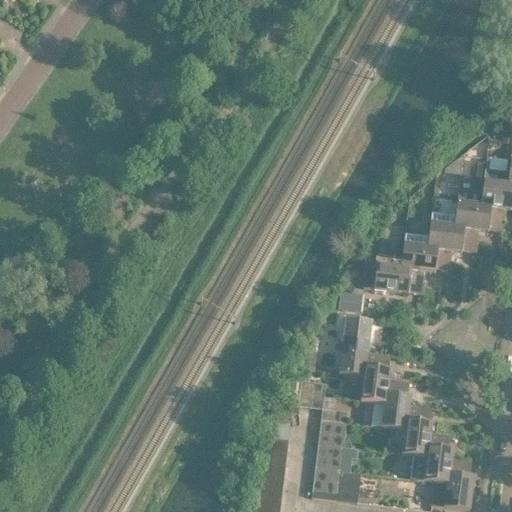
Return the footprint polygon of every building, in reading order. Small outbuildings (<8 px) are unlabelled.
[(511,125),(511,122),(503,121),(501,145),(510,146),(511,125)] [(484,166),(475,165),(472,186),(481,187),(484,166)] [(445,176),(442,172),(433,179),(439,186),(444,182),(445,176)] [(489,211),(503,213),(511,214),(511,188),(505,188),(507,175),(484,172),(482,184),(481,196),(479,209),(489,210),(489,211)] [(501,226),(503,213),(489,211),(489,210),(479,209),(481,196),(456,193),(453,218),(452,230),(462,231),(462,232),(475,234),(486,235),(486,234),(500,236),(501,226)] [(439,254),(448,255),(459,256),(459,255),(473,257),(475,234),(462,232),(462,231),(452,230),(453,218),(430,216),(427,240),(425,251),(435,252),(435,254),(439,254)] [(401,247),(400,261),(398,273),(409,274),(408,275),(421,276),(432,278),(433,274),(446,275),(448,255),(439,254),(435,254),(435,252),(425,251),(427,240),(404,237),(403,247),(401,247)] [(408,275),(409,274),(398,273),(400,261),(376,258),(375,269),(364,267),(363,275),(362,290),(372,291),(372,293),(406,298),(406,296),(419,298),(421,276),(408,275)] [(349,280),(346,286),(343,292),(350,295),(355,283),(349,280)] [(336,312),(359,315),(361,298),(339,294),(336,312)] [(368,341),(370,322),(356,320),(354,339),(368,341)] [(365,358),(366,346),(341,344),(337,378),(360,381),(361,381),(362,371),(364,371),(365,358)] [(304,374),(299,384),(311,386),(312,374),(313,374),(316,347),(308,346),(308,353),(302,352),(300,363),(297,363),(295,373),(304,374)] [(358,399),(358,404),(376,406),(382,407),(383,407),(384,397),(385,398),(385,392),(386,384),(386,383),(388,374),(386,374),(388,361),(365,358),(364,371),(362,371),(361,381),(360,381),(360,387),(358,399)] [(295,409),(299,384),(287,382),(284,408),(290,409),(295,409)] [(295,409),(307,411),(311,386),(299,384),(295,409)] [(382,407),(379,431),(402,434),(403,434),(404,424),(405,424),(406,419),(407,410),(408,400),(405,400),(406,387),(386,384),(385,392),(385,398),(384,397),(383,407),(382,407)] [(307,411),(320,413),(323,387),(311,386),(307,411)] [(402,434),(400,458),(411,459),(424,461),(426,450),(427,451),(429,438),(430,427),(427,427),(429,412),(407,410),(406,419),(405,424),(404,424),(403,434),(402,434)] [(345,416),(320,413),(319,424),(344,427),(345,416)] [(263,423),(262,435),(261,441),(286,444),(288,426),(263,423)] [(344,427),(319,424),(317,436),(343,439),(344,427)] [(341,451),(343,439),(317,436),(316,448),(341,451)] [(411,459),(408,484),(421,485),(431,486),(445,488),(446,488),(448,478),(450,465),(449,465),(451,454),(447,454),(449,440),(429,438),(427,451),(426,450),(424,461),(411,459)] [(286,444),(261,441),(260,453),(284,456),(286,444)] [(341,451),(316,448),(314,460),(340,463),(341,451)] [(284,456),(260,453),(258,465),(283,468),(284,456)] [(340,463),(314,460),(313,472),(338,474),(340,463)] [(283,468),(258,465),(257,477),(281,480),(283,468)] [(431,486),(428,511),(439,511),(467,511),(471,481),(468,480),(469,467),(450,465),(448,478),(446,488),(445,488),(431,486)] [(337,486),(338,474),(313,472),(311,484),(337,486)] [(338,474),(337,486),(335,498),(310,496),(309,502),(355,507),(358,476),(338,474)] [(257,477),(256,483),(256,489),(280,491),(281,480),(257,477)] [(335,498),(337,486),(311,484),(310,496),(335,498)] [(256,489),(255,495),(254,501),(279,503),(280,491),(256,489)] [(254,501),(254,507),(252,511),(277,511),(279,503),(254,501)]
